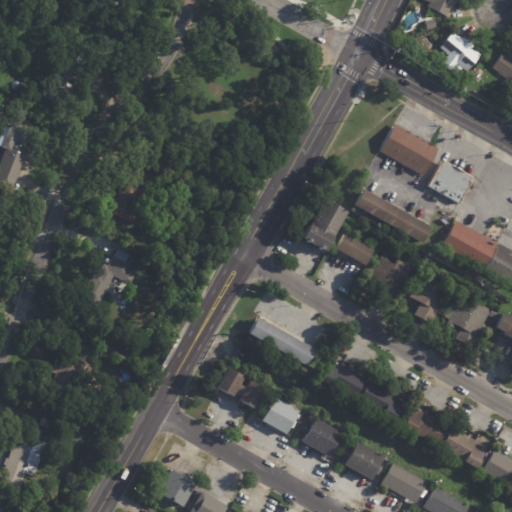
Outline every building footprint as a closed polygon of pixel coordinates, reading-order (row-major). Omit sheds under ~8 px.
[(127,0),(118,17),(99,7),(102,0),(127,0)] [(452,0),(444,17),(424,6),(426,3),(420,0),(452,0)] [(432,27),(424,30),(422,22),(431,20),(433,27),(432,27)] [(450,31),(458,39),(459,37),(470,46),(469,48),(477,54),(462,71),(453,64),(447,71),(438,64),(445,55),(436,47),(449,31),(450,31)] [(79,54),(92,63),(81,80),(82,81),(63,108),(47,97),(52,90),(47,87),(62,66),(65,68),(77,52),(79,54)] [(511,95),(501,87),(506,79),(490,68),(499,53),(508,59),(510,56),(511,57),(511,95)] [(430,143),(437,147),(422,175),(378,151),(393,123),(430,143)] [(33,132),(27,146),(30,148),(26,160),(25,159),(18,176),(0,169),(0,166),(7,150),(0,147),(4,136),(7,138),(13,124),(33,132)] [(467,175),(454,201),(424,184),(436,163),(438,164),(440,160),(468,175),(467,175)] [(132,182),(151,191),(144,203),(137,200),(131,211),(142,217),(137,227),(110,212),(128,179),(132,182)] [(360,188),(427,226),(418,241),(351,204),(360,188)] [(330,235),(329,236),(327,235),(318,249),(296,236),(306,221),(308,222),(322,198),(344,211),(330,235)] [(453,219),(492,242),(477,268),(436,243),(450,218),(453,219)] [(362,264),(332,247),(340,232),(371,249),(362,264)] [(511,286),(480,268),(495,242),(511,251),(511,286)] [(115,257),(119,249),(131,256),(115,285),(113,283),(100,306),(82,296),(97,270),(101,273),(106,265),(109,267),(115,257)] [(439,251),(450,257),(447,263),(435,257),(439,251)] [(395,291),(369,277),(379,257),(391,263),(394,258),(410,267),(397,292),(395,291)] [(426,281),(446,293),(427,324),(411,314),(418,302),(407,296),(418,276),(426,281)] [(466,349),(453,342),(461,328),(452,323),(450,326),(444,323),(446,320),(441,316),(449,302),(453,304),(455,299),(468,307),(471,301),(488,311),(490,306),(497,310),(493,318),(486,314),(466,349)] [(511,340),(501,333),(502,331),(494,326),(503,312),(511,317),(511,340)] [(307,350),(299,364),(242,332),(251,316),(308,348),(307,350)] [(85,391),(83,400),(74,397),(73,406),(28,395),(30,384),(44,387),(46,379),(56,381),(57,376),(53,375),(58,357),(89,365),(88,370),(90,370),(85,391)] [(350,397),(313,377),(323,360),(333,365),(334,363),(361,377),(350,397)] [(249,407),(235,399),(237,396),(231,393),(229,396),(213,387),(225,367),(240,376),(236,383),(241,386),(245,379),(261,388),(250,408),(249,407)] [(366,381),(401,401),(390,420),(355,399),(366,381)] [(277,402),(294,412),(282,435),(257,421),(270,398),(277,402)] [(410,404),(446,425),(434,445),(398,424),(410,404)] [(41,426),(44,416),(56,419),(53,429),(41,426)] [(332,430),(338,433),(334,440),(339,443),(334,451),(329,449),(325,456),(298,441),(310,418),(332,430)] [(79,420),(77,429),(70,427),(72,419),(79,420)] [(41,429),(42,429),(38,441),(48,445),(32,495),(2,485),(22,422),(41,429)] [(472,439),(485,447),(472,468),(438,447),(450,427),(472,439)] [(368,478),(366,481),(339,465),(352,442),(379,457),(375,464),(381,468),(377,476),(371,473),(368,478)] [(511,462),(511,489),(480,471),(492,451),(511,462)] [(411,502),(410,505),(403,501),(404,498),(376,483),(388,462),(423,482),(420,487),(424,489),(420,497),(415,494),(411,502)] [(195,483),(182,507),(157,494),(170,470),(195,483)] [(461,511),(427,511),(419,507),(431,486),(465,506),(461,511)] [(205,490),(231,505),(227,511),(192,511),(205,490)] [(47,511),(44,511),(50,496),(57,499),(51,511),(47,511)]
